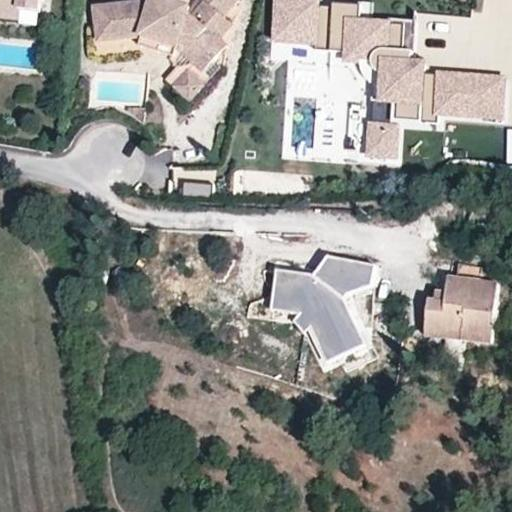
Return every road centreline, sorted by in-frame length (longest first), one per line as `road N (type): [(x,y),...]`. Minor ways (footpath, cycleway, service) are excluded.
road 1 (track): [(85,171),(134,211),(341,234),(427,272)]
road 2 (residential): [(0,163),(85,171),(115,155)]
